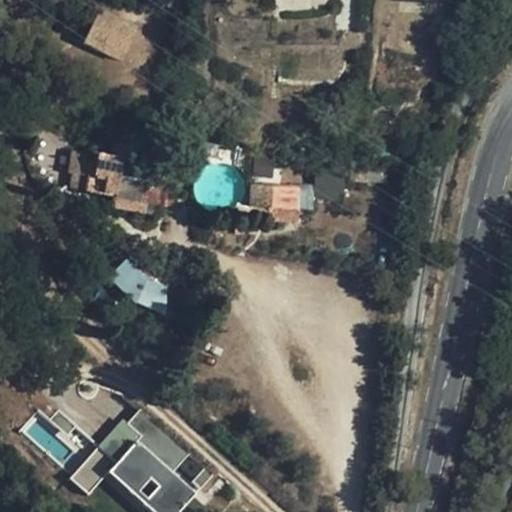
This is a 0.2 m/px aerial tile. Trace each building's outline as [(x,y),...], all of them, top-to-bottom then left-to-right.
[(99,12),(84,42),(120,60),(135,31),(99,12)] [(120,169),(89,156),(75,181),(109,198),(120,169)] [(300,215),(300,164),(251,164),(252,216),(300,215)] [(185,185),(125,186),(126,221),(184,220),(185,185)] [(151,311),(167,293),(127,258),(111,277),(151,311)] [(70,478),(88,494),(108,472),(153,511),(177,511),(211,474),(134,406),(70,478)]
